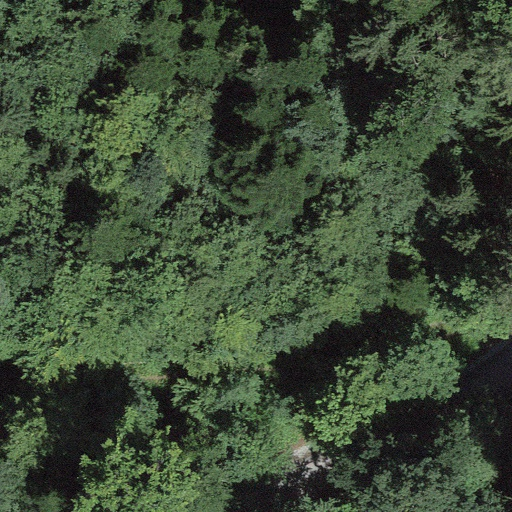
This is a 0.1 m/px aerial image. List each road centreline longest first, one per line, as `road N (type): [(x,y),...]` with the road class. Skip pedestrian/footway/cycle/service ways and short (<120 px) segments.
road 1 (track): [(0,378),(400,349),(511,328)]
road 2 (track): [(511,356),(343,466),(241,511)]
